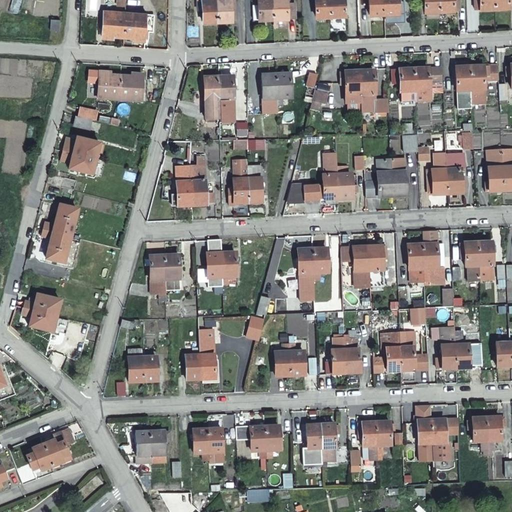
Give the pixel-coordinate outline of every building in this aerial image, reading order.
[(217,20),(216,0),(201,0),(202,8),(203,20),(217,20)] [(216,0),(217,20),(231,19),(231,15),(230,0),(216,0)] [(259,17),(273,17),(272,0),(258,0),(258,2),(259,17)] [(272,0),(273,17),(289,17),(294,16),(294,0),(288,0),(272,0)] [(330,14),(329,0),(315,0),(316,15),(330,14)] [(344,0),(329,0),(330,14),(345,14),(344,0)] [(385,12),(384,0),(369,0),(370,13),(385,12)] [(398,0),(384,0),(385,12),(399,11),(399,8),(398,2),(398,0)] [(441,10),(440,0),(425,0),(426,10),(428,10),(428,16),(438,15),(438,10),(441,10)] [(440,0),(441,10),(454,9),(454,7),(460,7),(459,0),(440,0)] [(116,36),(126,37),(127,12),(106,10),(103,38),(115,39),(116,36)] [(127,12),(126,37),(135,38),(134,41),(146,42),(149,14),(127,12)] [(289,24),(289,17),(273,17),(274,25),(289,24)] [(52,31),(61,31),(61,21),(52,20),(52,31)] [(472,109),(472,104),(470,66),(470,62),(457,62),(457,67),(455,67),(457,109),(472,109)] [(484,94),(498,93),(497,65),(470,66),(472,104),(484,104),(484,94)] [(428,83),(442,82),(442,68),(413,69),(415,100),(420,100),(420,92),(428,92),(428,83)] [(121,98),(122,74),(112,73),(112,70),(90,69),(89,80),(99,81),(98,96),(121,98)] [(399,100),(415,100),(413,69),(391,70),(391,84),(398,84),(399,100)] [(317,72),(309,70),(308,76),(306,81),(314,83),(317,72)] [(263,110),(278,109),(278,103),(276,71),(262,72),(263,110)] [(276,71),(278,103),(284,103),(283,96),(292,95),(291,80),(291,74),(291,71),(276,71)] [(358,81),(358,71),(344,72),(344,74),(339,75),(339,82),(344,82),(345,104),(346,103),(359,103),(358,81)] [(372,71),(358,71),(358,81),(359,103),(360,111),(360,112),(374,111),(372,81),(372,74),(372,71)] [(132,75),(122,74),(121,98),(142,100),(144,73),(132,72),(132,75)] [(233,74),(219,75),(220,117),(220,119),(220,120),(234,120),(233,83),(233,76),(233,74)] [(220,117),(219,75),(204,75),(206,118),(220,117)] [(315,88),(308,103),(316,106),(319,99),(324,101),(327,93),(315,88)] [(93,119),(94,120),(97,111),(81,106),(78,115),(93,119)] [(31,114),(43,117),(44,114),(45,111),(32,109),(31,114)] [(90,128),(93,119),(78,115),(77,115),(75,124),(90,128)] [(109,123),(111,118),(100,115),(99,120),(109,123)] [(118,119),(112,117),(111,118),(109,123),(109,124),(117,126),(118,119)] [(247,133),(247,120),(238,120),(238,133),(247,133)] [(472,147),(471,132),(462,132),(462,134),(459,134),(459,141),(463,141),(463,148),(472,147)] [(63,148),(101,159),(105,144),(100,143),(101,142),(78,135),(77,137),(66,134),(63,148)] [(416,150),(416,134),(403,135),(404,150),(416,150)] [(428,146),(418,147),(419,160),(429,160),(428,146)] [(97,174),(101,159),(63,148),(61,155),(72,157),(69,167),(92,173),(92,172),(97,174)] [(511,148),(501,150),(503,190),(511,189),(511,148)] [(503,190),(501,150),(487,150),(488,180),(488,190),(503,190)] [(463,152),(445,153),(446,161),(447,193),(461,192),(461,188),(465,188),(464,179),(460,180),(460,168),(464,168),(463,152)] [(338,198),(336,167),(335,153),(323,154),(324,175),(322,176),(322,188),(323,195),(323,199),(338,198)] [(445,153),(432,153),(432,161),(446,161),(445,153)] [(206,192),(204,163),(204,155),(195,155),(196,164),(191,164),(193,204),(207,203),(206,200),(214,200),(213,192),(206,192)] [(353,157),(354,170),(363,170),(362,156),(353,157)] [(404,158),(390,159),(392,196),(405,195),(404,158)] [(234,201),(249,200),(247,164),(247,159),(232,160),(229,160),(229,166),(233,166),(233,177),(233,187),(228,187),(229,203),(234,203),(234,201)] [(392,196),(390,159),(375,160),(376,181),(363,182),(364,197),(392,196)] [(432,193),(447,193),(446,161),(432,161),(433,169),(431,170),(431,181),(426,181),(427,192),(432,191),(432,193)] [(261,163),(247,164),(249,200),(263,199),(262,195),(262,190),(261,163)] [(193,204),(191,164),(176,165),(177,194),(178,201),(178,204),(193,204)] [(336,167),(338,198),(352,198),(351,193),(356,193),(356,185),(351,185),(351,174),(347,174),(347,166),(336,167)] [(70,234),(77,207),(60,202),(54,221),(44,219),(40,234),(50,236),(45,256),(73,263),(80,237),(70,234)] [(491,239),(476,240),(478,278),(493,277),(491,251),(491,243),(491,239)] [(478,278),(476,240),(462,241),(462,245),(463,257),(463,264),(465,265),(466,278),(478,278)] [(424,280),(422,242),(408,243),(408,266),(410,266),(410,280),(424,280)] [(436,242),(422,242),(424,280),(424,283),(430,283),(430,282),(444,282),(444,265),(438,265),(437,263),(437,246),(436,242)] [(367,245),(369,285),(383,284),(382,258),(386,257),(386,244),(367,245)] [(369,285),(367,245),(340,246),(341,260),(353,259),(355,286),(369,285)] [(300,287),(315,286),(314,278),(313,247),(298,248),(300,287)] [(327,247),(313,247),(314,278),(319,278),(318,271),(327,270),(327,247)] [(222,251),(224,282),(236,282),(236,274),(237,274),(236,259),(236,255),(236,250),(222,251)] [(224,282),(222,251),(207,252),(207,256),(208,263),(208,276),(217,275),(217,282),(224,282)] [(178,253),(165,254),(166,285),(179,284),(178,253)] [(166,285),(165,254),(150,255),(150,257),(146,257),(146,264),(150,264),(152,292),(166,292),(166,285)] [(444,288),(445,305),(454,305),(453,288),(444,288)] [(23,295),(18,294),(16,303),(23,305),(56,314),(60,298),(37,292),(35,300),(23,297),(23,295)] [(261,295),(257,313),(266,313),(270,297),(261,295)] [(52,330),(56,314),(23,305),(21,312),(31,315),(29,325),(52,330)] [(411,306),(412,322),(426,321),(425,306),(411,306)] [(259,338),(264,318),(252,315),(247,335),(259,338)] [(125,318),(123,318),(121,325),(130,327),(132,320),(125,318)] [(455,328),(455,324),(441,325),(443,355),(436,355),(437,365),(443,365),(443,367),(457,366),(455,328)] [(511,364),(509,326),(505,326),(505,330),(504,330),(504,340),(496,341),(496,354),(497,362),(497,365),(511,364)] [(215,377),(214,328),(199,329),(200,354),(201,376),(201,377),(215,377)] [(348,333),(344,333),(346,371),(359,371),(359,367),(359,360),(358,347),(357,347),(357,336),(356,336),(355,328),(348,328),(348,333)] [(455,328),(457,366),(471,366),(470,342),(462,342),(461,332),(460,332),(460,328),(455,328)] [(415,330),(399,331),(401,369),(428,368),(428,352),(414,353),(414,344),(415,344),(415,330)] [(401,369),(399,331),(381,332),(382,346),(386,346),(387,369),(401,369)] [(346,371),(344,333),(339,333),(340,337),(339,337),(339,347),(331,348),(332,362),(332,370),(332,371),(346,371)] [(290,374),(288,342),(284,343),(284,350),(276,351),(276,364),(277,371),(277,374),(290,374)] [(294,342),(288,342),(290,374),(304,373),(303,349),(295,349),(294,342)] [(142,356),(142,347),(129,348),(129,356),(128,356),(129,380),(143,380),(142,356)] [(188,378),(201,377),(201,376),(200,354),(187,354),(188,378)] [(157,355),(142,356),(143,380),(158,379),(157,355)] [(310,356),(311,373),(318,372),(318,355),(310,356)] [(372,356),(373,370),(383,369),(383,356),(372,356)] [(500,416),(486,417),(488,455),(492,455),(492,452),(493,452),(493,440),(501,440),(500,427),(505,427),(504,418),(500,418),(500,416)] [(488,455),(486,417),(472,417),(472,420),(468,420),(468,429),(472,429),(473,442),(468,442),(468,451),(481,450),(481,452),(483,452),(483,456),(488,455)] [(433,419),(434,457),(434,459),(451,459),(450,442),(447,442),(447,434),(460,433),(460,418),(433,419)] [(420,458),(434,457),(433,419),(419,419),(420,458)] [(370,460),(379,459),(378,421),(364,421),(364,425),(361,425),(361,430),(364,430),(364,445),(370,445),(370,460)] [(378,421),(379,459),(382,459),(382,455),(384,455),(384,445),(392,444),(392,430),(392,423),(392,421),(378,421)] [(318,461),(322,460),(321,423),(307,424),(307,426),(304,426),(304,434),(307,434),(308,447),(316,447),(317,458),(318,458),(318,461)] [(321,423),(322,460),(335,460),(335,433),(340,432),(340,425),(335,425),(334,423),(321,423)] [(261,457),(267,457),(266,425),(251,426),(251,429),(247,429),(247,436),(252,436),(252,449),(261,449),(261,457)] [(266,425),(267,457),(271,457),(271,449),(280,448),(280,433),(279,429),(279,425),(266,425)] [(53,438),(43,442),(51,463),(70,456),(65,442),(74,439),(69,426),(52,433),(53,438)] [(203,459),(209,459),(208,427),(194,428),(194,433),(194,437),(194,452),(203,452),(203,459)] [(208,427),(209,459),(214,459),(214,451),(223,451),(222,427),(208,427)] [(151,461),(165,460),(164,439),(170,439),(170,431),(164,431),(164,429),(150,430),(151,461)] [(151,461),(150,430),(136,430),(137,453),(138,461),(151,461)] [(51,463),(43,442),(32,446),(33,451),(26,454),(30,467),(38,464),(40,468),(51,463)] [(308,447),(308,458),(317,458),(316,447),(308,447)] [(359,450),(350,450),(351,465),(359,464),(359,450)] [(257,488),(245,489),(245,501),(258,500),(257,488)] [(266,488),(257,488),(258,500),(266,500),(266,488)]
